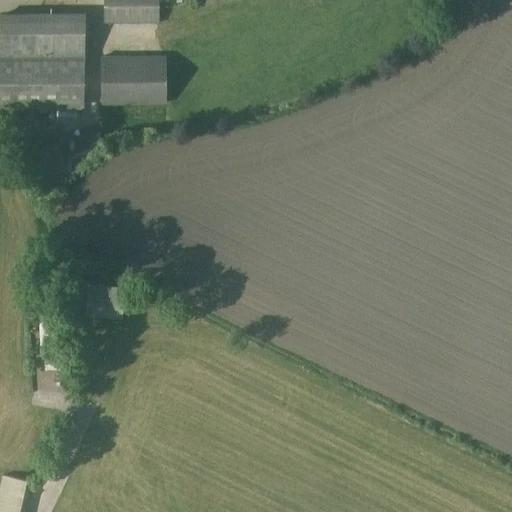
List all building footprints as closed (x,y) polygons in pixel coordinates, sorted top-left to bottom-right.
[(103,0),(104,23),(159,23),(159,0),(103,0)] [(83,12),(6,8),(5,28),(0,27),(0,51),(46,54),(46,49),(81,51),(83,12)] [(165,56),(126,57),(101,57),(101,105),(166,105),(165,56)] [(0,105),(81,105),(81,58),(0,58),(0,105)] [(87,158),(86,134),(65,135),(66,159),(87,158)] [(29,179),(58,176),(54,142),(25,145),(29,179)] [(87,283),(86,295),(84,316),(122,320),(125,287),(88,283),(87,283)] [(0,511),(23,511),(31,481),(3,475),(0,486),(0,511)]
